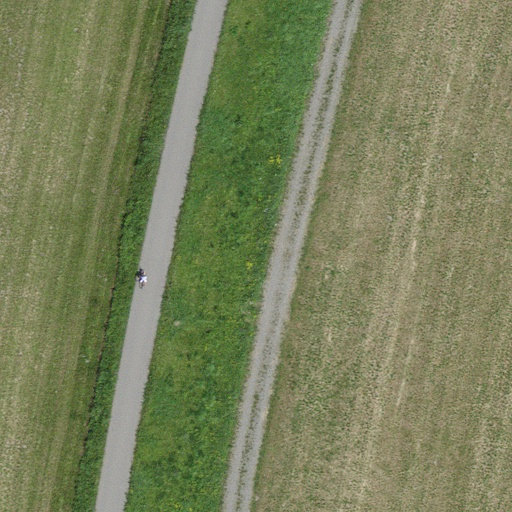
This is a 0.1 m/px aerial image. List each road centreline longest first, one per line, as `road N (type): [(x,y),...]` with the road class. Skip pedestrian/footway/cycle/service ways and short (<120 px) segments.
road 1 (track): [(248,511),(261,421),(359,0)]
road 2 (track): [(110,511),(139,328),(211,0)]
